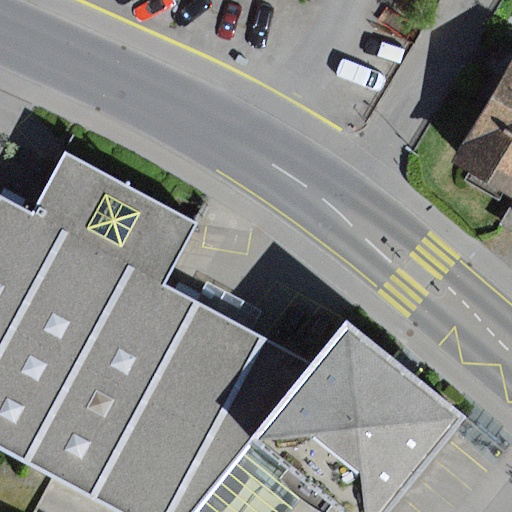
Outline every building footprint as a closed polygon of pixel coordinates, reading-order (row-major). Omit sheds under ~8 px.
[(511,68),(458,166),(511,195),(511,68)] [(0,196),(0,451),(115,511),(199,511),(255,444),(317,368),(167,286),(199,224),(67,154),(34,215),(0,196)] [(348,330),(317,368),(255,444),(312,490),(338,511),(397,511),(467,427),(348,330)] [(507,433),(477,408),(467,420),(497,445),(507,433)] [(255,444),(199,511),(294,511),(312,490),(255,444)]
